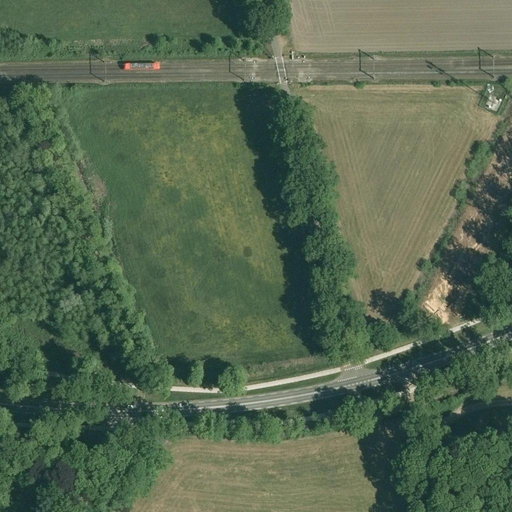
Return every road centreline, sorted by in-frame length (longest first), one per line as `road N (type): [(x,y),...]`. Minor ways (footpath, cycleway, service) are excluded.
road 1 (unclassified): [(357,383),(261,0)]
road 2 (primary): [(357,383),(201,409),(0,404)]
road 3 (track): [(17,94),(140,371),(142,411)]
road 4 (primary): [(357,383),(511,332)]
